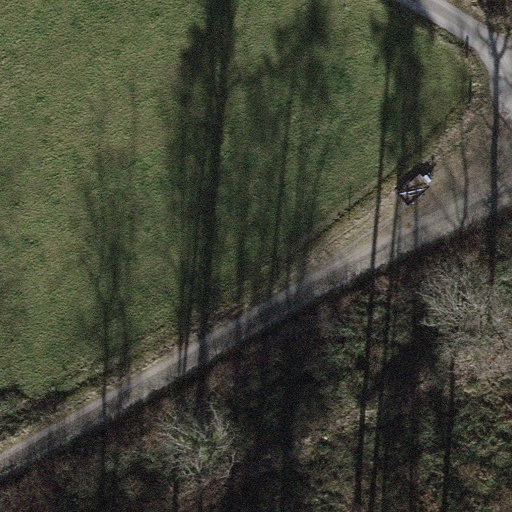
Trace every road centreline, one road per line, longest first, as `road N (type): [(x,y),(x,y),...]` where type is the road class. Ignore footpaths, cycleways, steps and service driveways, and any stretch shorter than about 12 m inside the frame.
road 1 (track): [(0,451),(356,244)]
road 2 (track): [(356,244),(483,132),(511,94)]
road 3 (track): [(356,244),(511,178)]
